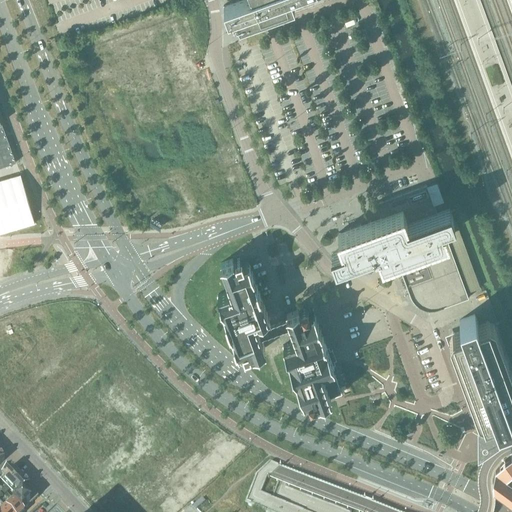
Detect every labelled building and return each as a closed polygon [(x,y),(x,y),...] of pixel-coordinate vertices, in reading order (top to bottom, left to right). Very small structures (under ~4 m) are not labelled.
[(237,0),(223,5),(227,17),(235,14),(236,16),(235,17),(239,28),(288,10),(295,7),(292,0),(237,0)] [(369,40),(365,28),(360,30),(364,41),(369,40)] [(0,117),(0,167),(16,162),(0,117)] [(20,175),(0,181),(0,234),(36,223),(20,175)] [(344,244),(339,247),(331,249),(336,262),(346,258),(347,259),(349,261),(351,262),(353,262),(355,263),(357,263),(360,264),(362,264),(364,263),(366,263),(368,262),(381,258),(382,260),(395,255),(398,263),(408,291),(410,295),(410,297),(412,299),(413,301),(414,302),(416,304),(418,305),(419,307),(421,308),(423,308),(426,309),(428,309),(430,310),(433,310),(435,309),(437,309),(439,308),(469,297),(446,236),(447,236),(443,225),(441,226),(440,224),(447,221),(454,219),(449,206),(442,209),(437,211),(427,184),(376,203),(381,216),(338,232),(342,243),(344,242),(344,244)] [(231,290),(218,294),(238,350),(249,346),(248,345),(250,344),(253,352),(261,349),(265,348),(263,342),(293,331),(290,322),(271,328),(267,316),(268,316),(248,261),(237,264),(238,266),(235,267),(232,258),(221,263),(231,290)] [(294,341),(283,345),(303,401),(314,397),(314,395),(316,394),(319,403),(330,398),(330,397),(341,393),(332,367),(334,367),(314,311),(303,315),(303,317),(301,317),(298,309),(287,313),(290,322),(293,331),(297,342),(295,343),(294,341)] [(450,341),(448,341),(451,349),(453,348),(454,351),(452,352),(456,363),(458,362),(459,366),(457,366),(461,377),(463,376),(464,380),(462,380),(464,384),(465,387),(466,391),(468,390),(469,394),(468,394),(471,405),(473,404),(475,408),(473,408),(475,416),(477,415),(478,417),(485,420),(486,422),(486,423),(487,422),(491,432),(511,424),(511,365),(511,362),(509,363),(508,360),(510,359),(506,348),(504,349),(503,346),(504,345),(501,334),(499,335),(497,331),(499,331),(497,324),(495,324),(494,322),(488,319),(479,323),(478,323),(475,314),(459,320),(460,322),(460,321),(463,329),(462,329),(461,330),(461,329),(452,332),(449,339),(450,341)] [(96,386),(137,432),(109,457),(101,448),(80,466),(89,476),(82,482),(100,502),(108,494),(123,511),(159,511),(127,476),(155,451),(162,459),(182,442),(174,432),(182,426),(164,406),(155,413),(116,369),(96,386)] [(511,441),(505,445),(496,459),(494,465),(494,466),(493,473),(494,482),(498,485),(511,494),(511,441)] [(11,467),(0,477),(6,484),(9,487),(20,476),(11,467)] [(20,476),(9,487),(11,489),(17,495),(18,497),(28,487),(29,486),(20,476)] [(17,495),(13,499),(24,511),(38,497),(28,487),(18,497),(17,495)] [(13,499),(5,506),(10,511),(24,511),(25,511),(24,511),(13,499)]
